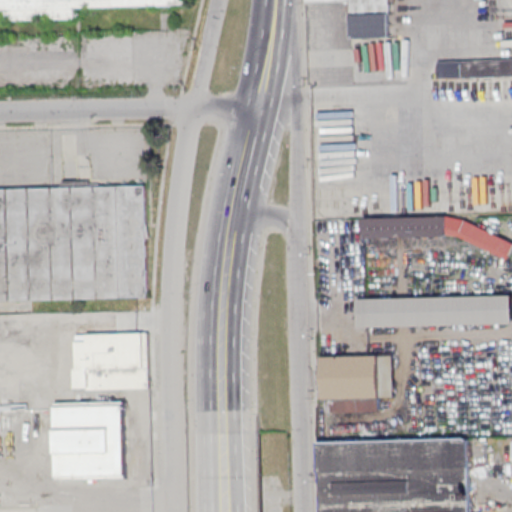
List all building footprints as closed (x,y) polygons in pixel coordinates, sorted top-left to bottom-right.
[(0,0),(184,0),(185,6),(75,9),(75,19),(7,21),(7,11),(0,11),(0,0)] [(350,0),(389,0),(391,38),(352,40),(351,3),(350,0)] [(511,60),(511,78),(442,80),(442,63),(511,60)] [(0,191),(146,187),(149,298),(0,302),(0,191)] [(367,241),(449,239),(449,236),(448,220),(366,222),(367,241)] [(449,236),(458,235),(509,261),(511,255),(511,243),(471,223),(448,220),(449,236)] [(511,297),(359,302),(360,331),(511,326),(511,297)] [(151,391),(88,393),(87,336),(144,335),(145,370),(150,370),(151,391)] [(322,360),(398,358),(399,401),(381,401),(381,414),(323,415),(322,360)] [(0,407),(124,404),(126,480),(56,481),(55,434),(0,435),(0,407)] [(322,511),(320,447),(466,443),(469,444),(471,511),(322,511)]
